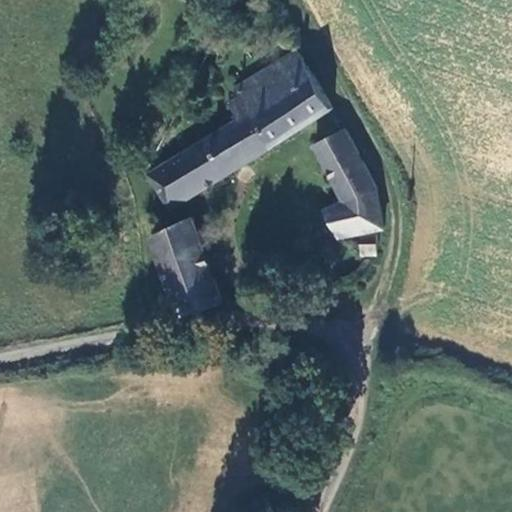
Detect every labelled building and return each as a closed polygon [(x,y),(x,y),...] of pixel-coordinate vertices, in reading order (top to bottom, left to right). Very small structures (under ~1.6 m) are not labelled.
[(330,110),(296,53),(236,89),(252,114),(151,175),(170,207),(330,110)] [(372,182),(340,129),(315,141),(344,198),(324,206),(341,239),(383,223),(380,206),(372,182)] [(191,216),(146,232),(177,317),(222,301),(191,216)] [(369,264),(376,241),(363,238),(356,260),(369,264)] [(249,358),(235,358),(237,370),(247,369),(249,358)]
